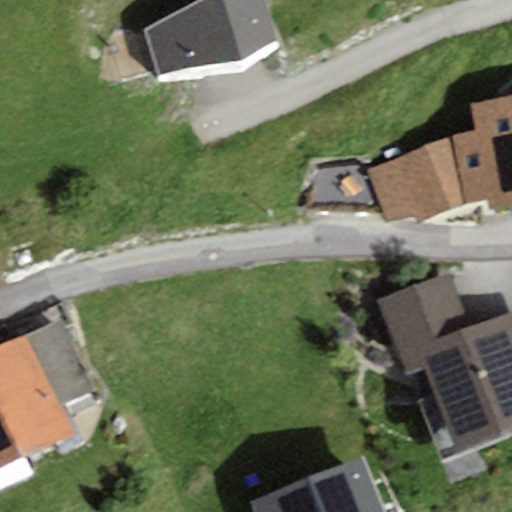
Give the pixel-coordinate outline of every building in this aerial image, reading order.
[(205,0),(142,32),(156,78),(240,64),(277,42),(264,0),(205,0)] [(511,95),(470,103),(475,133),(450,139),(465,205),(487,198),(489,212),(511,207),(511,95)] [(465,205),(450,139),(367,172),(386,223),(414,214),(419,225),(465,205)] [(450,273),(377,300),(405,377),(424,370),(417,350),(471,330),(450,273)] [(511,435),(511,313),(471,330),(417,350),(424,370),(458,456),(511,435)] [(27,336),(60,407),(94,392),(62,321),(27,336)] [(27,336),(0,348),(0,489),(34,474),(27,459),(74,437),(60,407),(27,336)] [(383,511),(362,458),(250,504),(253,511),(383,511)]
